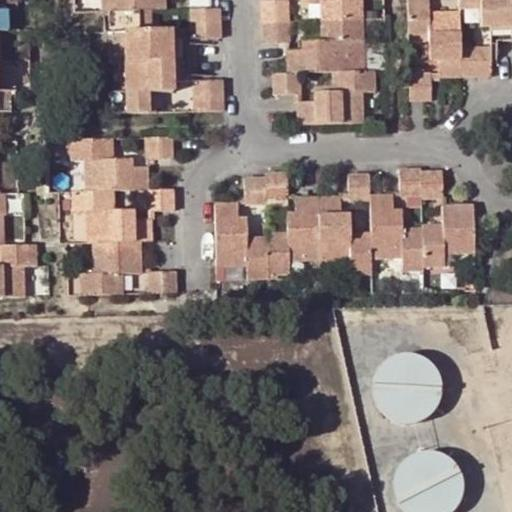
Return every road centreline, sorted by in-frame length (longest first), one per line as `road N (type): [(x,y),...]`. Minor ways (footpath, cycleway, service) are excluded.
road 1 (residential): [(245,151),(428,149),(450,156)]
road 2 (residential): [(236,0),(245,151)]
road 3 (residential): [(245,151),(226,156),(201,183),(193,273)]
